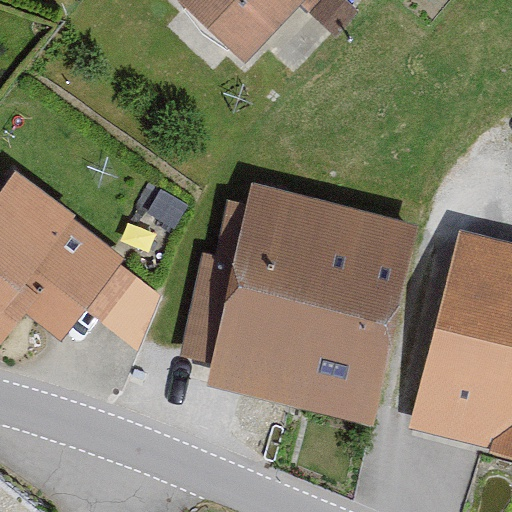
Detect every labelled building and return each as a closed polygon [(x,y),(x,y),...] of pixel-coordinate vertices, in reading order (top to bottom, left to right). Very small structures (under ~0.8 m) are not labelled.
[(174,0),(241,64),(297,6),(327,35),(351,11),(339,0),(174,0)] [(81,222),(21,176),(0,203),(0,353),(29,316),(70,347),(99,309),(113,320),(139,286),(121,272),(127,264),(78,226),(81,222)] [(426,232),(256,194),(211,392),(381,430),(426,232)] [(181,208),(158,196),(148,215),(172,227),(181,208)] [(511,250),(467,238),(414,435),(511,461),(511,250)]
